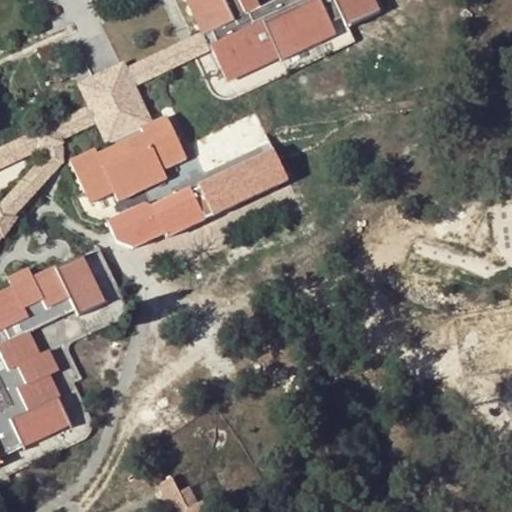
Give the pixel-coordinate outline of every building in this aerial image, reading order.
[(189,0),(205,33),(213,29),(219,42),(211,45),(228,80),(267,61),(333,29),(330,23),(342,18),(346,27),(374,14),(367,0),(189,0)] [(367,0),(374,14),(381,11),(375,0),(367,0)] [(147,68),(150,74),(198,51),(211,45),(219,42),(213,29),(205,33),(186,41),(144,61),(147,68)] [(147,68),(144,61),(117,84),(82,112),(86,119),(89,125),(150,74),(147,68)] [(0,165),(37,149),(59,139),(89,125),(86,119),(82,112),(0,149),(0,165)] [(70,159),(89,202),(113,190),(117,199),(166,177),(162,168),(186,157),(167,115),(141,127),(143,131),(98,152),(96,148),(70,159)] [(274,148),(196,184),(212,218),(290,181),(274,148)] [(146,200),(108,218),(117,238),(133,243),(164,229),(167,233),(205,216),(190,185),(152,203),(146,200)] [(81,256),(33,278),(29,270),(9,279),(12,288),(0,293),(0,463),(0,464),(0,462),(0,457),(70,425),(48,375),(56,371),(47,351),(38,356),(27,333),(76,309),(79,314),(103,303),(81,256)] [(172,478),(159,484),(173,511),(202,511),(189,487),(179,492),(172,478)]
